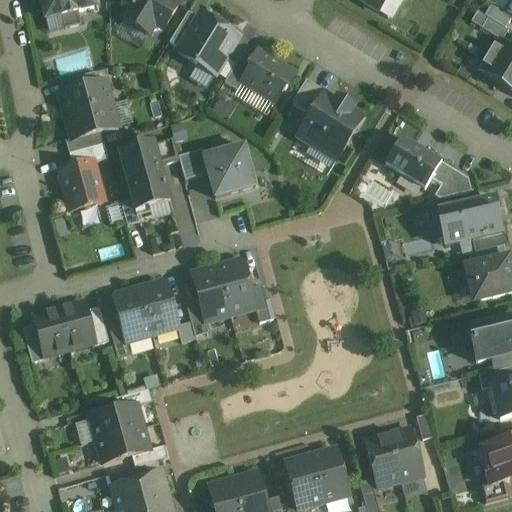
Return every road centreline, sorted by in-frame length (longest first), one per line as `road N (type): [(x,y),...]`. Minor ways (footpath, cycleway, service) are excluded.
road 1 (residential): [(289,26),(511,161)]
road 2 (residential): [(52,292),(252,243)]
road 3 (residential): [(16,157),(27,116),(2,0)]
road 4 (residential): [(40,511),(0,366)]
road 5 (residential): [(52,292),(16,157)]
